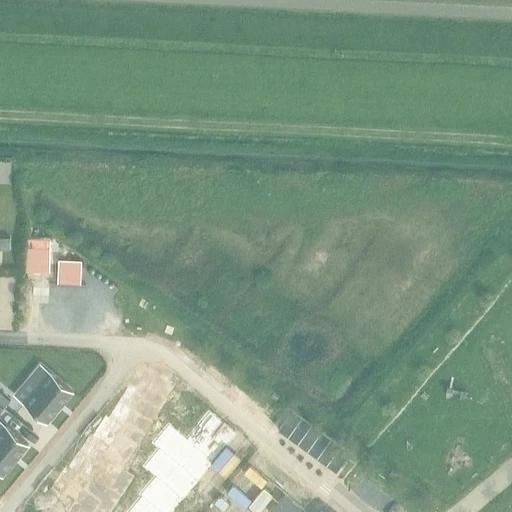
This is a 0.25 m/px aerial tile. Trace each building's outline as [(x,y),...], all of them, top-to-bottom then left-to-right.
[(0,169),(14,170),(15,145),(0,144),(0,169)] [(26,238),(25,264),(49,265),(50,239),(26,238)] [(81,265),(80,292),(146,293),(145,263),(81,265)] [(37,387),(24,403),(47,422),(72,391),(39,364),(27,378),(37,387)] [(0,393),(0,392),(0,403),(4,407),(9,401),(0,393)] [(165,400),(147,418),(162,435),(180,418),(165,400)] [(138,409),(123,422),(150,449),(162,436),(138,409)] [(291,410),(277,430),(334,472),(349,452),(291,410)] [(0,473),(2,475),(28,445),(0,421),(0,473)] [(132,435),(115,454),(130,471),(148,450),(132,435)] [(105,448),(87,475),(118,498),(118,499),(130,474),(105,448)] [(260,470),(249,485),(277,507),(289,494),(260,472),(260,470)] [(99,484),(84,503),(94,511),(109,511),(117,500),(99,484)] [(247,485),(231,505),(239,511),(255,511),(266,499),(248,485),(247,485)] [(91,511),(70,495),(59,511),(91,511)]
